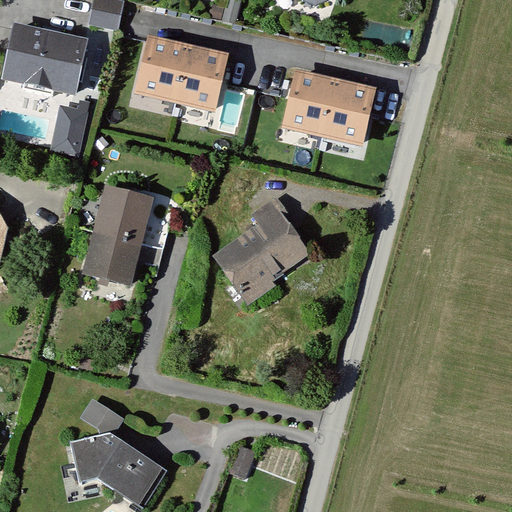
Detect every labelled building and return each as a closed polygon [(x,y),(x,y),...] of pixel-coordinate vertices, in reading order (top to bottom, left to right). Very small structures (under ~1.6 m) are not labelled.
[(96,0),(95,24),(122,26),(123,0),(96,0)] [(90,45),(15,28),(3,83),(77,100),(90,45)] [(232,60),(150,39),(135,98),(216,119),(232,60)] [(380,94),(297,74),(283,133),(366,153),(380,94)] [(56,151),(87,154),(92,103),(61,100),(56,151)] [(155,204),(106,192),(84,281),(133,293),(155,204)] [(259,229),(214,259),(247,309),(279,288),(276,284),(316,258),(278,201),(252,218),(259,229)] [(0,265),(10,232),(0,218),(0,265)] [(113,439),(74,446),(82,488),(99,485),(142,511),(143,511),(168,474),(113,439)]
